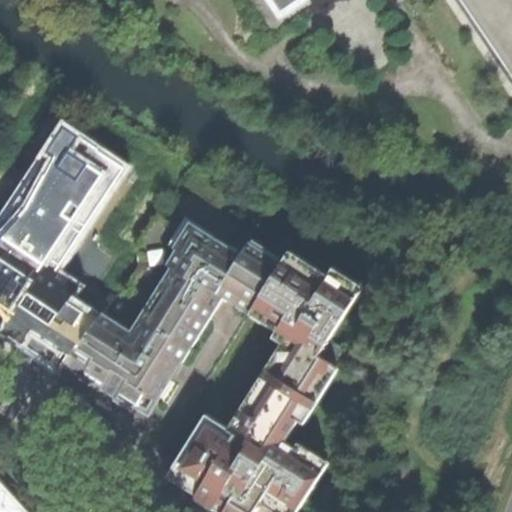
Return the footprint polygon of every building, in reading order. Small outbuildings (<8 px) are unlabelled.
[(275,0),(283,12),(300,0),(275,0)] [(511,0),(466,0),(511,69),(511,0)] [(135,166),(64,119),(0,213),(0,309),(9,316),(1,329),(61,369),(99,312),(78,297),(86,285),(64,271),(135,166)] [(248,248),(280,268),(288,256),(291,251),(180,188),(159,213),(187,229),(189,226),(213,241),(215,237),(244,255),(248,248)] [(256,306),(280,268),(248,248),(244,255),(215,237),(213,241),(189,226),(187,229),(159,213),(138,239),(140,264),(123,288),(133,294),(118,321),(104,314),(73,356),(91,367),(85,376),(106,389),(111,382),(123,389),(118,397),(136,408),(146,392),(159,400),(171,382),(166,378),(172,368),(176,362),(182,365),(225,296),(238,304),(252,313),(256,306)] [(204,488),(197,498),(215,509),(216,507),(220,510),(223,511),(258,511),(269,497),(282,505),(314,457),(288,441),(347,350),(388,376),(400,359),(363,335),(420,249),(399,236),(363,293),(332,273),(327,281),(291,337),(295,340),(290,347),(260,394),(233,434),(237,437),(204,488)] [(291,337),(327,281),(288,256),(280,268),(256,306),(271,315),(266,321),(280,330),(291,337)] [(291,337),(280,330),(276,337),(290,347),(295,340),(291,337)] [(237,437),(233,434),(209,418),(176,468),(204,488),(237,437)] [(314,457),(282,505),(292,511),(298,511),(328,467),(314,457)]
